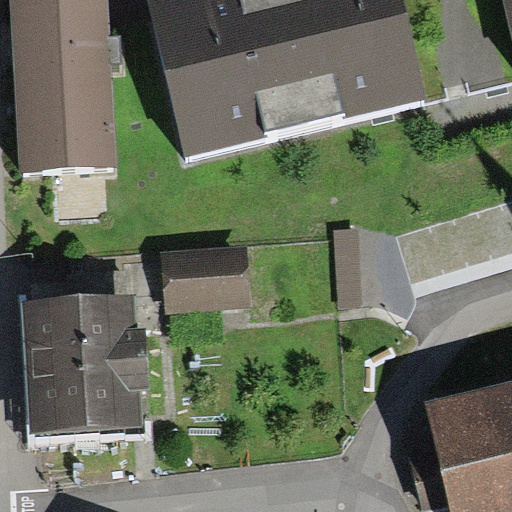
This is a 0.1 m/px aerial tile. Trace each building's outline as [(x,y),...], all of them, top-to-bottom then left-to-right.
[(101,0),(8,0),(21,185),(113,179),(101,0)] [(140,0),(179,165),(429,107),(403,0),(140,0)] [(511,0),(501,0),(511,44),(511,0)] [(377,227),(336,234),(350,317),(392,310),(377,227)] [(236,254),(163,262),(168,311),(242,303),(236,254)] [(80,308),(28,311),(37,438),(104,433),(101,395),(143,392),(139,342),(82,347),(80,308)] [(511,511),(511,402),(426,421),(437,472),(445,511),(511,511)]
